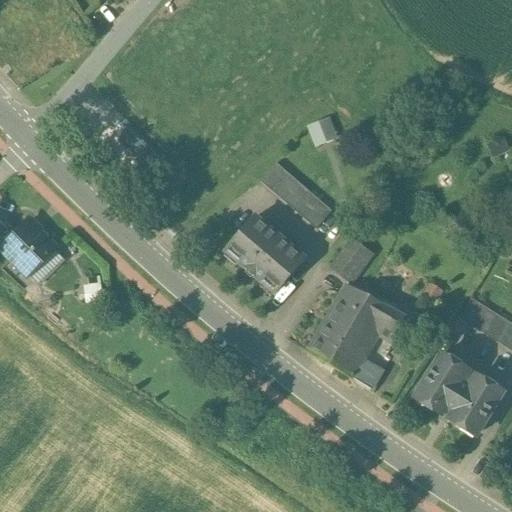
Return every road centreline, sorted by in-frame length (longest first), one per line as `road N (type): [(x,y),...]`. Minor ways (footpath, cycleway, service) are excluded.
road 1 (tertiary): [(493,511),(415,464),(181,288),(32,141)]
road 2 (unclassified): [(152,0),(32,141)]
